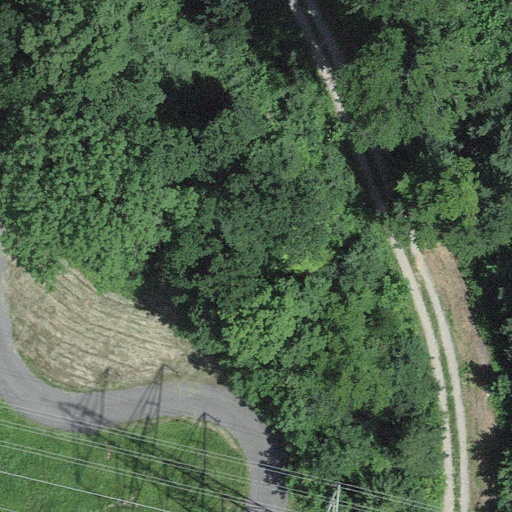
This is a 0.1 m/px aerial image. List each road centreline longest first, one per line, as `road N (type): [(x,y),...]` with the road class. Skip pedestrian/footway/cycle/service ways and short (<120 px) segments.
road 1 (track): [(468,511),(454,361),(413,237),(304,0)]
road 2 (track): [(265,511),(273,499),(264,447),(226,402),(159,398),(58,415),(8,375),(0,317)]
